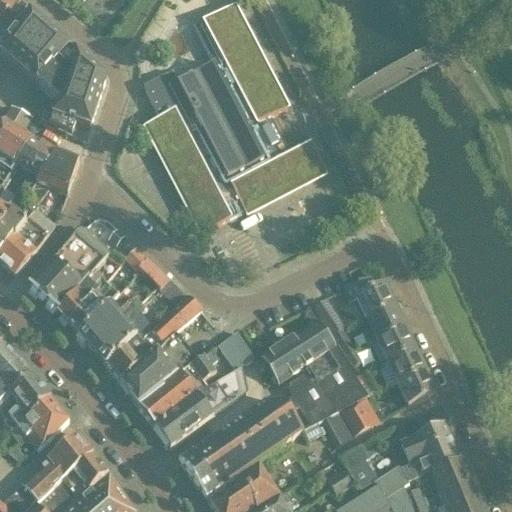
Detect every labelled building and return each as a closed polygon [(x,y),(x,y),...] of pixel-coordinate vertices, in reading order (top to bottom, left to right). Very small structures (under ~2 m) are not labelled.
[(10,0),(0,0),(0,53),(30,17),(10,0)] [(271,121),(287,113),(233,9),(205,24),(193,31),(212,68),(178,86),(172,75),(163,80),(163,79),(143,90),(160,122),(146,129),(203,238),(244,217),(246,219),(326,177),(307,140),(286,151),(271,121)] [(0,53),(0,56),(3,52),(16,62),(12,68),(36,88),(58,106),(54,119),(55,119),(51,131),(71,140),(75,127),(90,132),(106,82),(75,56),(74,57),(69,52),(70,51),(30,17),(0,53)] [(12,111),(4,124),(22,136),(31,121),(12,111)] [(0,171),(11,179),(17,170),(34,144),(22,136),(4,124),(3,125),(0,130),(0,171)] [(34,144),(17,170),(36,182),(38,183),(55,157),(44,151),(34,144)] [(36,187),(35,188),(52,194),(67,200),(73,181),(79,164),(56,155),(55,157),(38,183),(36,187)] [(35,188),(26,202),(30,205),(38,211),(52,194),(35,188)] [(12,215),(0,231),(0,255),(13,238),(15,240),(27,225),(28,223),(38,211),(30,205),(20,220),(12,215)] [(0,231),(12,215),(0,207),(0,231)] [(13,238),(0,255),(0,266),(15,279),(36,256),(49,239),(28,223),(27,225),(15,240),(13,238)] [(87,283),(106,263),(110,258),(91,242),(79,233),(52,266),(29,291),(58,316),(89,285),(87,283)] [(141,275),(149,265),(136,252),(124,264),(126,265),(125,266),(136,277),(139,273),(141,275)] [(110,258),(106,263),(120,271),(125,265),(125,266),(126,265),(124,264),(111,257),(110,258)] [(168,283),(149,265),(141,275),(157,291),(161,287),(164,290),(170,284),(168,282),(168,283)] [(365,321),(394,307),(385,287),(374,292),(369,281),(343,293),(350,306),(357,303),(365,321)] [(161,287),(157,291),(160,294),(159,295),(174,310),(175,311),(186,300),(170,284),(164,290),(161,287)] [(89,285),(58,316),(70,329),(98,297),(98,296),(99,294),(89,285)] [(103,302),(98,297),(70,329),(78,339),(118,298),(113,293),(103,302)] [(118,298),(78,339),(87,349),(86,350),(90,355),(142,306),(137,300),(121,315),(112,305),(119,299),(118,298)] [(143,343),(140,339),(105,370),(119,387),(121,389),(177,339),(176,337),(201,316),(186,300),(175,311),(174,310),(150,332),(152,335),(143,343)] [(320,322),(332,314),(326,304),(313,311),(320,322)] [(142,306),(90,355),(95,360),(96,360),(105,370),(140,339),(139,338),(140,337),(132,328),(148,313),(142,306)] [(394,307),(365,321),(371,332),(361,337),(366,347),(405,329),(394,307)] [(332,314),(320,322),(332,339),(332,340),(341,335),(345,333),(332,314)] [(368,402),(355,381),(353,382),(318,326),(310,331),(310,330),(262,362),(279,388),(301,374),(304,379),(285,391),(292,402),(289,404),(295,414),(299,411),(311,430),(338,415),(349,409),(351,413),(368,402)] [(405,329),(366,347),(367,349),(376,344),(387,366),(416,352),(405,329)] [(332,340),(332,339),(331,339),(344,358),(353,353),(354,353),(341,335),(332,340)] [(186,375),(139,412),(154,431),(242,371),(254,362),(237,336),(218,351),(234,374),(206,392),(203,386),(216,377),(210,368),(217,363),(211,354),(186,375)] [(177,339),(121,389),(139,412),(186,375),(211,354),(197,364),(177,339)] [(1,347),(0,348),(0,381),(18,364),(1,347)] [(426,374),(416,352),(387,366),(397,388),(426,374)] [(353,353),(344,358),(353,371),(362,365),(354,353),(353,353)] [(18,364),(0,381),(0,410),(32,380),(18,364)] [(247,396),(242,371),(154,431),(155,432),(170,453),(214,421),(247,396)] [(437,396),(426,374),(397,388),(408,410),(437,396)] [(355,381),(368,402),(376,397),(369,385),(361,378),(355,381)] [(40,390),(32,380),(0,410),(0,416),(5,424),(3,426),(11,437),(15,434),(50,402),(40,390)] [(50,402),(15,434),(17,437),(21,435),(28,444),(60,415),(50,402)] [(207,505),(259,468),(258,467),(303,436),(283,407),(264,406),(180,465),(207,505)] [(349,409),(338,415),(339,417),(354,443),(355,442),(355,441),(373,431),(364,415),(356,420),(351,413),(349,409)] [(68,426),(60,415),(28,444),(38,455),(68,426)] [(338,452),(354,443),(339,417),(322,426),(338,452)] [(396,427),(402,441),(416,436),(410,422),(396,427)] [(415,439),(399,446),(408,469),(400,473),(408,486),(429,477),(459,465),(443,427),(415,439)] [(313,432),(305,437),(309,445),(321,438),(316,430),(313,432)] [(91,460),(92,458),(76,438),(21,489),(39,508),(36,511),(37,511),(40,509),(91,460)] [(8,456),(16,463),(24,460),(15,450),(8,456)] [(362,451),(340,463),(347,475),(369,463),(362,451)] [(69,511),(107,477),(92,458),(91,460),(40,509),(37,511),(69,511)] [(434,488),(429,491),(431,496),(471,480),(463,463),(459,465),(429,477),(434,488)] [(259,511),(279,499),(259,468),(207,505),(211,511),(259,511)] [(411,511),(403,491),(408,488),(408,487),(408,486),(400,473),(398,470),(333,511),(411,511)] [(330,492),(347,481),(343,476),(327,486),(330,492)] [(132,511),(123,499),(108,479),(72,511),(132,511)] [(471,480),(431,496),(432,497),(433,500),(438,498),(443,510),(477,496),(471,481),(471,480)] [(352,490),(347,481),(330,492),(335,500),(352,490)] [(414,505),(423,501),(420,493),(410,496),(414,505)] [(481,511),(484,511),(479,499),(477,496),(443,510),(444,511),(481,511)] [(287,511),(279,499),(259,511),(287,511)] [(427,511),(423,501),(414,505),(416,511),(427,511)]
